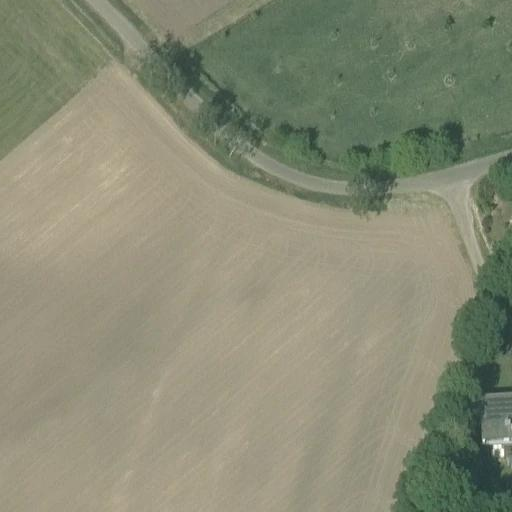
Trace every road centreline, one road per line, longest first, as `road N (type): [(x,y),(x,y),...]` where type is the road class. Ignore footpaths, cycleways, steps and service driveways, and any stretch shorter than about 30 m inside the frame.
road 1 (unclassified): [(445,178),(354,188),(282,167),(229,131),(95,0)]
road 2 (unclassified): [(445,178),(482,280),(511,311)]
